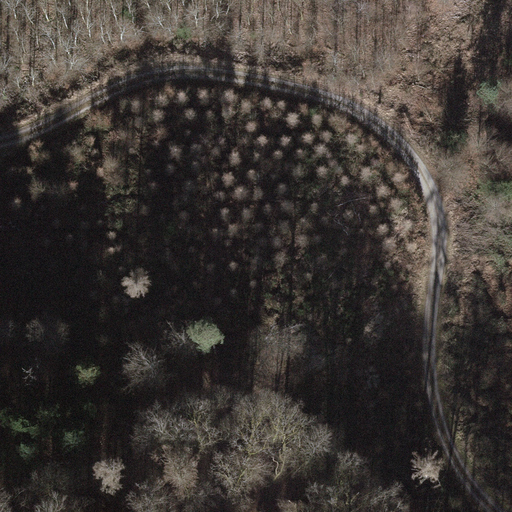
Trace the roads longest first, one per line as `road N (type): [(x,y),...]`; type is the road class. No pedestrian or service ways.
road 1 (track): [(496,511),(455,469),(440,438),(430,402),(438,233),(417,159),(376,119),(328,96),(204,69),(146,67),(0,148)]
road 2 (track): [(394,511),(242,395),(220,393),(90,466),(0,482)]
